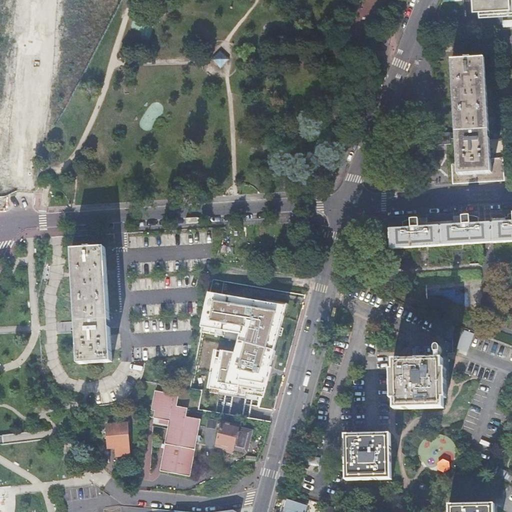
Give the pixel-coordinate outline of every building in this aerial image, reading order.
[(511,0),(472,0),(473,10),(478,10),(479,16),(490,16),(499,15),(511,14),(511,0)] [(230,59),(221,51),(212,60),(221,69),(230,59)] [(502,158),(491,159),(485,59),(471,60),(471,58),(465,59),(465,60),(452,61),(456,130),(450,131),(450,130),(431,131),(432,143),(440,142),(451,142),(450,136),(457,136),(457,138),(456,138),(458,163),(452,163),(453,184),(504,181),(502,158)] [(402,229),(386,230),(388,249),(479,244),(486,243),(491,243),(511,241),(511,213),(511,214),(510,214),(509,214),(508,215),(507,215),(506,215),(505,216),(504,216),(504,218),(491,219),(491,224),(490,224),(485,224),(484,224),(478,224),(478,218),(477,218),(476,218),(475,218),(475,217),(474,217),(473,217),(472,217),(471,217),(471,216),(470,216),(469,216),(468,216),(467,216),(465,216),(460,216),(460,218),(456,218),(452,218),(452,221),(445,221),(434,222),(426,222),(426,220),(422,220),(418,221),(418,219),(413,219),(412,219),(411,219),(410,219),(410,220),(409,220),(408,220),(407,220),(406,221),(405,221),(404,222),(403,222),(403,223),(402,223),(402,229)] [(112,363),(105,249),(71,250),(75,307),(79,365),(112,363)] [(287,306),(209,292),(206,300),(200,331),(209,333),(209,328),(240,334),(236,353),(218,350),(211,393),(263,401),(287,306)] [(472,336),(462,332),(459,342),(469,345),(472,336)] [(394,360),(394,370),(395,399),(395,409),(444,408),(444,398),(443,369),(443,359),(419,359),(394,360)] [(177,406),(179,395),(155,390),(151,409),(155,410),(154,417),(169,421),(159,470),(175,473),(190,476),(201,419),(186,416),(187,408),(177,406)] [(500,406),(510,410),(511,406),(511,402),(503,399),(500,406)] [(239,428),(239,427),(222,422),(216,446),(233,450),(234,446),(244,449),(249,431),(239,428)] [(116,456),(116,457),(130,456),(127,423),(107,425),(108,436),(109,448),(116,447),(117,456),(116,456)] [(388,434),(345,435),(345,456),(345,477),(389,476),(388,434)] [(242,470),(235,477),(239,480),(246,474),(242,470)] [(286,505),(284,511),(285,511),(305,511),(307,506),(288,499),(286,505)] [(449,511),(494,511),(494,503),(449,504),(449,511)]
